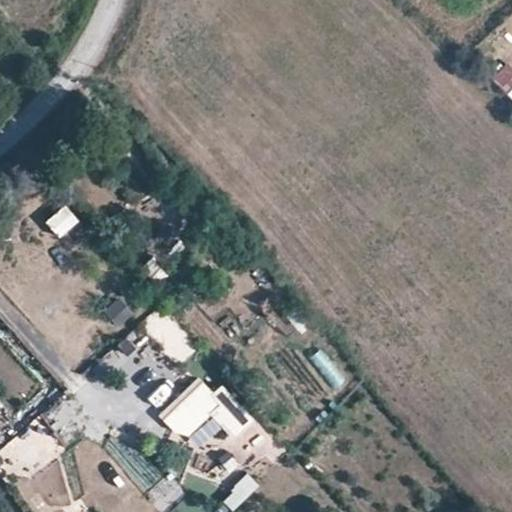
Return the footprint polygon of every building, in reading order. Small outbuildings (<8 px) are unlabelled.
[(511,95),(511,67),(504,59),(490,72),(511,95)] [(60,199),(40,216),(55,233),(75,215),(60,199)] [(181,287),(206,263),(194,253),(170,275),(181,287)] [(111,295),(101,311),(118,321),(128,306),(111,295)] [(250,416),(219,382),(210,389),(201,378),(160,415),(172,429),(187,431),(209,411),(230,434),(250,416)] [(240,469),(218,497),(232,507),(254,479),(240,469)] [(162,510),(172,495),(158,486),(148,500),(162,510)]
